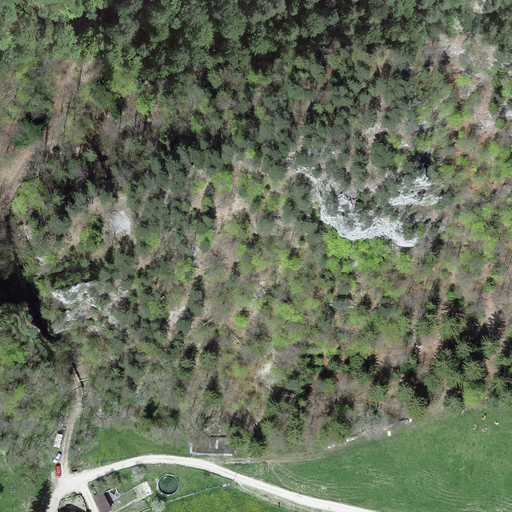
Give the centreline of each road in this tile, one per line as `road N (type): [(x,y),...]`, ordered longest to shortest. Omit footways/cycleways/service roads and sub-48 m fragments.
road 1 (track): [(63,485),(74,382),(33,324),(2,235),(7,193),(41,146),(74,64),(79,0)]
road 2 (track): [(210,467),(324,454),(370,439),(453,393),(511,336)]
road 3 (unclassified): [(49,511),(63,485),(148,458),(210,467),(347,511)]
